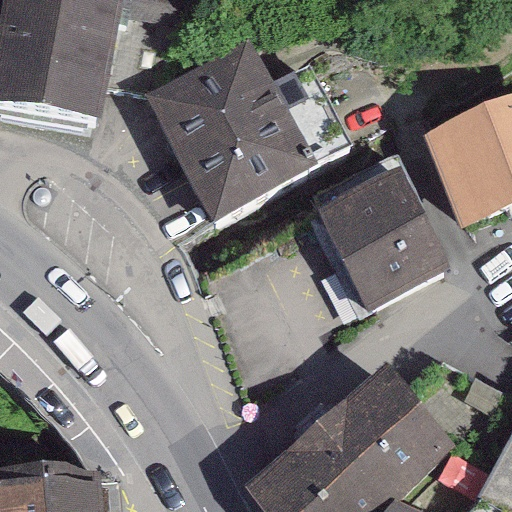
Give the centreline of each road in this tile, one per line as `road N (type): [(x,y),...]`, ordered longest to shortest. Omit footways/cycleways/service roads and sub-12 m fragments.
road 1 (residential): [(0,183),(29,161),(89,179),(152,229),(184,334),(175,460)]
road 2 (secondary): [(175,460),(53,302),(0,261)]
